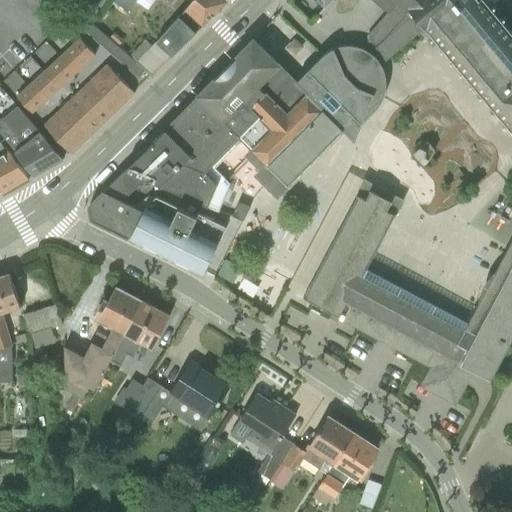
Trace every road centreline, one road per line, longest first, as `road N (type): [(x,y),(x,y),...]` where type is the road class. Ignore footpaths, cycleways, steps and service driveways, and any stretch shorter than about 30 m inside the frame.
road 1 (residential): [(461,511),(431,452),(386,415),(153,270),(42,213)]
road 2 (secondary): [(258,0),(42,213)]
road 3 (unknown): [(511,392),(460,507)]
